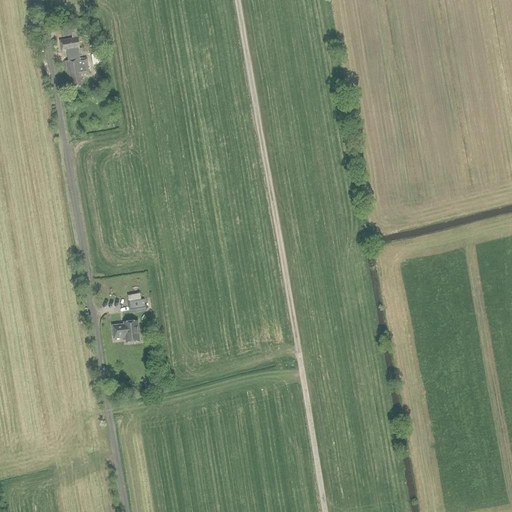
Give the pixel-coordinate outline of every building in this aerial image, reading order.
[(80,49),(75,25),(62,27),(64,36),(71,34),(72,39),(59,41),(61,52),(80,49)] [(101,53),(94,54),(96,64),(103,63),(101,53)] [(83,74),(88,73),(86,59),(80,60),(80,59),(65,62),(69,86),(74,85),(74,87),(81,86),(81,81),(84,81),(83,74)] [(130,314),(146,312),(144,300),(128,302),(130,314)] [(123,322),(123,324),(112,326),(113,339),(125,338),(125,343),(141,341),(138,320),(123,322)] [(155,390),(159,380),(151,377),(147,387),(155,390)]
